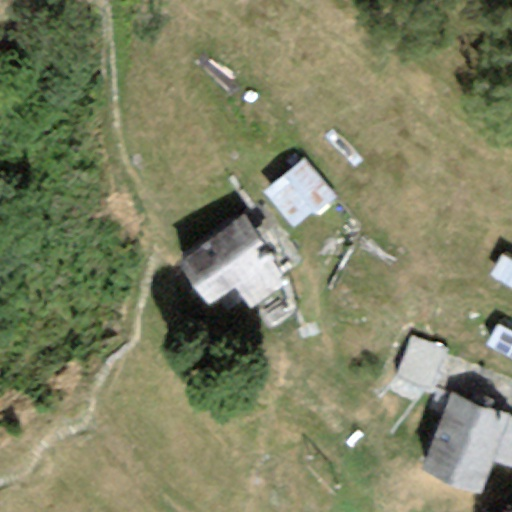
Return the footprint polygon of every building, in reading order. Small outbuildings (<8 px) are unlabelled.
[(294,232),(335,198),(302,158),(261,193),(294,232)] [(241,219),(176,265),(206,308),(234,288),(249,310),(286,284),(241,219)] [(511,291),(511,256),(503,251),(487,276),(511,291)] [(511,358),(511,331),(499,324),(487,344),(511,358)] [(443,350),(411,336),(393,378),(426,392),(443,350)] [(420,470),(477,492),(490,459),(511,467),(511,419),(506,418),(450,395),(420,470)]
